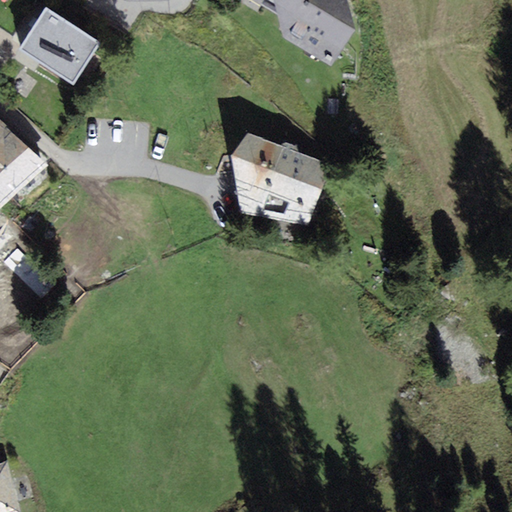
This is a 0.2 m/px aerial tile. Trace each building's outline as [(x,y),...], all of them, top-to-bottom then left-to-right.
[(282,37),(333,67),(357,29),(348,0),(254,0),(277,13),(282,37)] [(21,50),(74,84),(100,42),(47,9),(21,50)] [(0,136),(8,128),(0,119),(0,136)] [(0,211),(46,166),(8,128),(0,136),(0,211)] [(309,225),(331,166),(249,133),(232,155),(242,213),(309,225)] [(0,511),(21,511),(8,462),(0,463),(0,511)]
